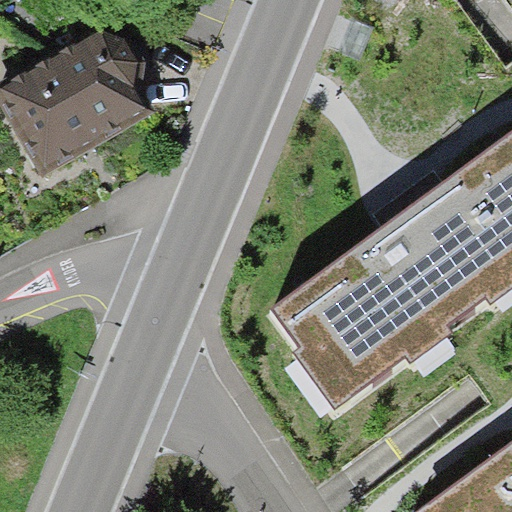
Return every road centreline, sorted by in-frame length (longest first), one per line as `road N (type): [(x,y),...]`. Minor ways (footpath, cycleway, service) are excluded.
road 1 (tertiary): [(169,283),(286,0)]
road 2 (residential): [(135,377),(206,413),(272,511)]
road 3 (residential): [(169,283),(138,266),(102,260),(0,301)]
road 4 (tertiary): [(80,511),(135,377)]
